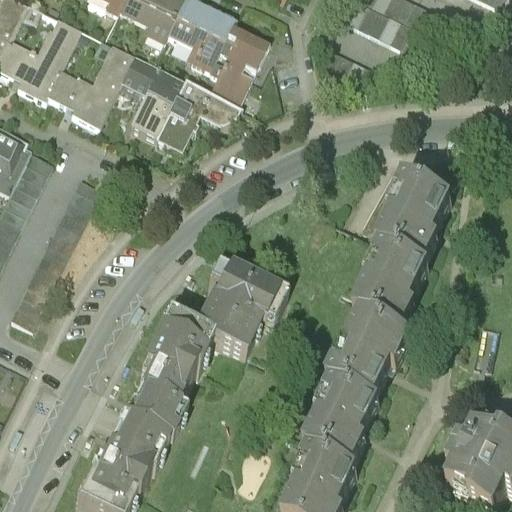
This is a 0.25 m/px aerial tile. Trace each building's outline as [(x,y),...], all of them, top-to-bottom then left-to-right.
[(17,0),(27,5),(29,0),(0,0),(0,20),(10,0),(17,0)] [(88,0),(29,0),(27,5),(25,10),(71,33),(88,0)] [(137,24),(90,0),(88,0),(71,33),(103,50),(99,58),(115,66),(119,60),(137,24)] [(195,0),(194,4),(215,14),(222,0),(195,0)] [(310,0),(257,0),(256,2),(271,10),(263,27),(257,24),(251,37),(286,54),(313,1),(310,0)] [(426,0),(373,0),(373,1),(511,69),(511,41),(483,27),(447,10),(426,0)] [(511,0),(496,0),(483,27),(511,41),(511,0)] [(186,49),(137,24),(119,60),(148,75),(143,85),(163,96),(168,85),(186,49)] [(497,96),(358,28),(348,49),(366,57),(487,117),(497,96)] [(7,46),(2,44),(0,48),(0,109),(9,92),(27,56),(7,46)] [(234,74),(186,49),(168,85),(190,96),(182,111),(208,125),(230,82),(234,74)] [(441,95),(366,57),(354,80),(430,118),(441,95)] [(80,84),(52,69),(34,104),(9,92),(0,109),(0,123),(19,133),(17,139),(45,153),(47,149),(60,123),(80,84)] [(267,101),(230,82),(208,125),(199,143),(235,161),(267,101)] [(134,111),(108,98),(89,137),(60,123),(47,149),(72,161),(70,165),(100,180),(121,137),(134,111)] [(383,130),(341,108),(330,129),(373,150),(383,130)] [(152,120),(134,111),(121,137),(144,148),(129,176),(156,189),(183,135),(152,120)] [(199,143),(183,135),(156,189),(154,194),(178,206),(196,170),(217,181),(228,176),(238,163),(235,161),(199,143)] [(0,242),(6,246),(27,204),(20,201),(23,194),(0,182),(0,242)] [(0,315),(50,216),(27,204),(6,246),(0,257),(0,315)] [(98,241),(76,230),(6,372),(29,383),(98,241)] [(405,262),(385,301),(391,304),(434,325),(449,295),(444,293),(446,289),(460,259),(413,236),(401,260),(405,262)] [(382,330),(363,369),(374,375),(412,393),(426,363),(421,361),(423,357),(438,327),(434,325),(391,304),(379,328),(382,330)] [(207,350),(187,390),(203,399),(237,416),(253,385),(264,390),(279,360),(218,329),(207,350)] [(189,427),(203,399),(187,390),(159,375),(135,421),(142,425),(130,447),(132,448),(124,464),(121,470),(117,478),(159,500),(163,502),(179,471),(167,465),(178,443),(187,426),(189,427)] [(406,428),(421,398),(412,393),(374,375),(361,401),(358,400),(339,438),(341,440),(384,460),(399,429),(401,425),(406,428)] [(334,465),(315,504),(318,506),(330,511),(370,511),(377,499),(372,496),(373,493),(388,463),(384,460),(341,440),(330,463),(334,465)] [(117,478),(113,476),(110,481),(94,511),(152,511),(159,500),(117,478)] [(511,511),(511,496),(508,494),(506,498),(484,488),(476,505),(470,502),(465,511),(511,511)]
